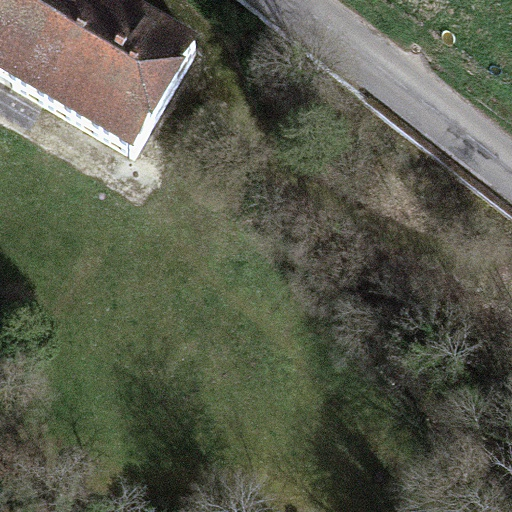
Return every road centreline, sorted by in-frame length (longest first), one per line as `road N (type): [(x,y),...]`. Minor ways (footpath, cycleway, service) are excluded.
road 1 (track): [(511,292),(277,170),(224,90),(209,36),(169,0)]
road 2 (tertiary): [(511,166),(284,0)]
